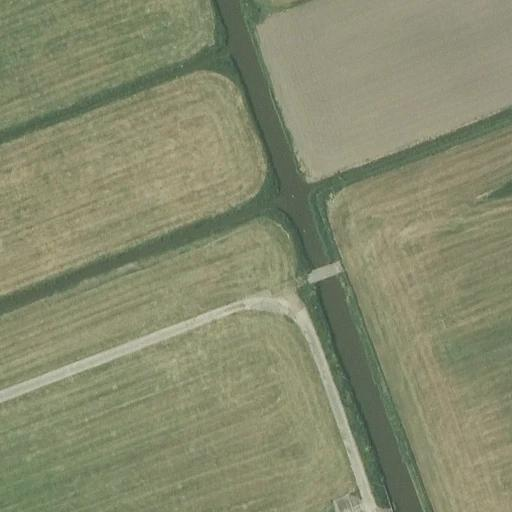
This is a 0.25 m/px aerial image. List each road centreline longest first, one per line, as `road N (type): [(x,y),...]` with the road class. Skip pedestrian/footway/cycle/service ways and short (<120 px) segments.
road 1 (track): [(0,396),(420,235)]
road 2 (track): [(370,511),(290,285)]
